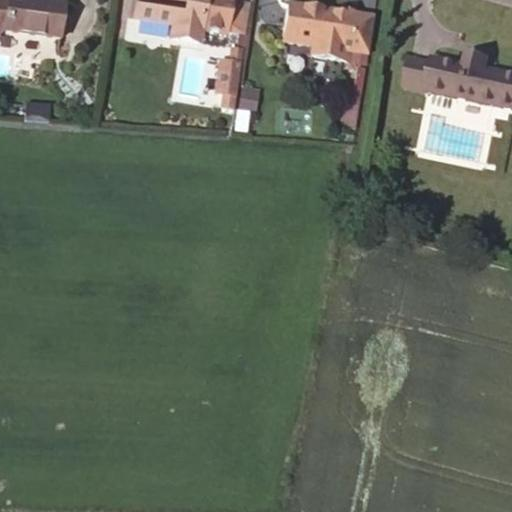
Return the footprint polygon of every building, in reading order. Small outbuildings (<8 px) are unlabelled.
[(64,7),(13,0),(7,0),(3,32),(59,40),(64,7)] [(137,0),(134,20),(173,26),(171,40),(199,45),(201,31),(226,35),(226,33),(231,2),(232,1),(226,0),(137,0)] [(250,5),(231,2),(226,33),(245,36),(250,5)] [(337,14),(288,6),(282,44),(332,51),(337,14)] [(425,94),(425,91),(431,64),(411,60),(405,90),(424,94),(425,94)] [(431,64),(425,91),(511,109),(511,77),(432,60),(431,64)]
